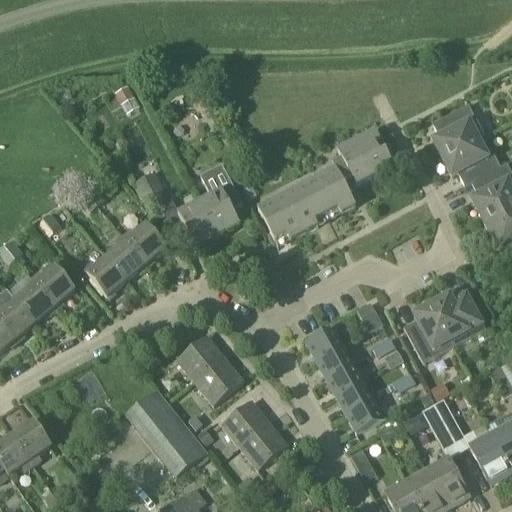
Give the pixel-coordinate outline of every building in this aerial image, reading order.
[(128,90),(115,97),(123,113),(136,106),(128,90)] [(216,100),(215,100),(205,105),(215,125),(224,121),(225,120),(226,120),(216,100)] [(443,163),(486,141),(469,109),(433,128),(440,141),(433,145),(443,163)] [(395,171),(376,135),(338,154),(343,164),(334,169),(337,176),(323,183),(322,181),(300,193),(301,195),(272,210),(271,208),(259,214),(276,246),(288,240),(291,245),(319,231),(316,225),(339,213),(342,218),(357,211),(348,195),(395,171)] [(502,172),(502,171),(486,141),(443,163),(453,182),(459,178),(466,191),(472,188),(472,187),(502,172)] [(482,222),(511,206),(511,175),(508,168),(502,171),(502,172),(472,187),(472,188),(478,200),(472,203),(482,222)] [(212,201),(201,207),(219,241),(241,229),(233,214),(244,209),(226,175),(223,169),(201,180),(212,201)] [(144,209),(166,198),(155,176),(133,187),(144,209)] [(252,189),(243,193),(248,204),(257,199),(252,189)] [(94,193),(87,199),(98,211),(105,206),(94,193)] [(87,199),(80,205),(91,218),(98,211),(87,199)] [(491,239),(511,228),(511,206),(482,222),(491,239)] [(175,209),(164,215),(167,222),(173,232),(183,227),(189,237),(197,252),(219,241),(201,207),(180,218),(175,209)] [(51,220),(44,225),(53,237),(60,232),(51,220)] [(511,228),(491,239),(501,258),(507,255),(511,264),(511,228)] [(131,235),(123,242),(146,270),(166,253),(145,229),(134,239),(131,235)] [(118,252),(106,262),(126,286),(146,270),(123,242),(115,248),(118,252)] [(16,264),(23,258),(13,246),(5,252),(16,264)] [(0,260),(9,270),(16,264),(5,252),(0,256),(0,260)] [(92,267),(83,275),(107,303),(126,286),(106,262),(95,271),(92,267)] [(39,278),(32,284),(35,288),(55,312),(75,296),(54,272),(43,282),(39,278)] [(16,304),(36,329),(55,312),(35,288),(32,284),(24,290),(28,294),(16,304)] [(7,293),(0,299),(0,324),(17,345),(36,329),(16,304),(9,295),(7,293)] [(487,334),(467,298),(454,305),(451,299),(432,309),(455,351),(487,334)] [(358,315),(357,316),(370,338),(383,330),(371,308),(369,309),(358,315)] [(424,368),(455,351),(432,309),(414,319),(418,325),(404,332),(424,368)] [(0,358),(17,345),(0,324),(0,358)] [(317,367),(343,353),(333,335),(307,350),(317,367)] [(226,364),(208,341),(177,366),(196,388),(226,364)] [(394,349),(391,345),(373,355),(376,359),(394,349)] [(376,359),(378,363),(396,353),(394,349),(376,359)] [(327,385),(353,371),(343,353),(317,367),(327,385)] [(398,356),(385,364),(392,375),(404,367),(398,356)] [(501,359),(500,364),(503,370),(511,364),(507,356),(501,359)] [(196,388),(214,411),(244,386),(226,364),(196,388)] [(337,403),(363,389),(353,371),(327,385),(337,403)] [(511,391),(501,372),(489,378),(504,404),(511,399),(511,391)] [(173,378),(163,386),(171,396),(181,388),(173,378)] [(414,384),(411,380),(394,390),(396,394),(414,384)] [(396,394),(398,398),(416,388),(414,384),(396,394)] [(348,421),(373,407),(363,389),(337,403),(348,421)] [(441,390),(430,396),(436,408),(444,404),(448,402),(441,390)] [(151,453),(185,427),(159,395),(125,422),(151,453)] [(436,408),(433,410),(433,411),(460,458),(470,453),(471,453),(464,440),(444,404),(436,408)] [(270,429),(252,406),(222,431),(240,453),(270,429)] [(358,439),(383,424),(373,407),(348,421),(358,439)] [(433,410),(422,416),(423,417),(429,429),(449,465),(460,458),(433,411),(433,410)] [(195,420),(188,425),(196,435),(202,430),(195,420)] [(35,425),(14,439),(35,471),(42,466),(39,461),(53,452),(35,425)] [(176,484),(210,458),(185,427),(151,453),(176,484)] [(380,440),(386,451),(408,439),(402,428),(380,440)] [(240,453),(259,476),(289,451),(270,429),(240,453)] [(511,476),(511,429),(492,441),(511,476)] [(206,435),(199,442),(207,451),(214,444),(206,435)] [(471,453),(470,453),(492,491),(511,479),(511,476),(492,441),(480,447),(473,435),(464,440),(471,453)] [(14,439),(0,448),(0,464),(8,476),(7,477),(10,481),(12,480),(23,472),(26,477),(35,471),(14,439)] [(365,487),(376,481),(362,456),(351,462),(365,487)] [(449,465),(429,476),(448,511),(455,511),(471,503),(449,465)] [(420,511),(448,511),(429,476),(407,488),(420,511)] [(254,490),(249,483),(239,491),(244,497),(254,490)] [(393,511),(420,511),(407,488),(387,500),(393,511)] [(60,507),(68,502),(59,489),(50,495),(60,507)] [(200,511),(207,507),(197,494),(174,511),(200,511)] [(50,495),(42,501),(50,511),(53,511),(60,507),(50,495)]
